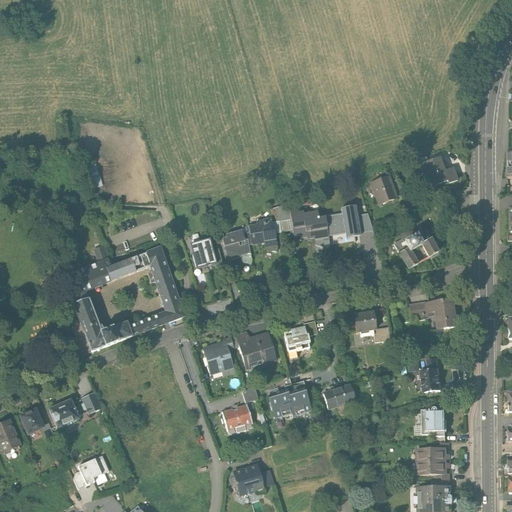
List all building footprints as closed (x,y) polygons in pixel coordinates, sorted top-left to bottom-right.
[(416,166),(418,165),(428,162),(426,157),(414,161),(416,166)] [(428,162),(418,165),(422,176),(429,174),(433,185),(447,180),(448,183),(456,180),(452,169),(445,171),(440,158),(428,162)] [(95,166),(81,170),(86,192),(100,188),(95,166)] [(388,177),(370,184),(379,206),(396,199),(388,177)] [(324,218),(328,237),(344,235),(345,240),(353,238),(354,243),(355,243),(354,238),(360,237),(360,234),(372,232),(367,215),(360,216),(360,212),(356,212),(355,207),(340,210),(341,215),(324,218)] [(290,221),(292,232),(293,239),(299,238),(300,239),(306,238),(306,240),(313,239),(314,245),(313,246),(328,250),(329,246),(328,237),(324,218),(318,219),(317,212),(303,215),(302,212),(296,213),(296,210),(289,211),(290,221)] [(249,229),(249,234),(251,246),(275,242),(274,235),(272,224),(271,221),(257,223),(258,227),(249,229)] [(290,221),(272,224),(274,235),(292,232),(290,221)] [(221,229),(213,231),(217,245),(223,243),(222,241),(224,240),(221,229)] [(393,246),(409,271),(421,264),(419,261),(416,262),(410,253),(424,246),(431,259),(438,254),(431,240),(429,241),(424,233),(417,237),(412,230),(400,237),(402,241),(393,246)] [(226,240),(224,240),(222,241),(223,243),(227,262),(240,258),(240,257),(250,254),(248,246),(247,242),(244,243),(242,236),(241,233),(226,237),(226,240)] [(249,234),(242,236),(244,243),(247,242),(248,246),(251,246),(249,234)] [(196,270),(216,265),(209,240),(190,245),(193,253),(191,254),(196,270)] [(158,250),(109,269),(101,248),(94,251),(99,264),(61,279),(72,307),(78,321),(91,353),(91,354),(131,339),(183,319),(158,250)] [(455,300),(426,304),(428,315),(437,313),(440,332),(459,329),(455,300)] [(426,302),(411,305),(413,319),(428,317),(428,315),(426,304),(426,302)] [(373,314),(354,316),(356,334),(360,333),(361,337),(373,336),(375,343),(390,341),(388,328),(376,329),(373,314)] [(91,353),(78,321),(70,324),(82,356),(91,353)] [(314,322),(303,324),(304,329),(306,337),(308,337),(317,335),(314,322)] [(23,343),(46,339),(43,323),(20,327),(23,343)] [(304,329),(290,332),(291,333),(284,335),(288,353),(301,350),(303,351),(309,350),(308,345),(309,345),(308,337),(306,337),(304,329)] [(246,333),(236,336),(246,370),(275,361),(268,335),(248,340),(246,333)] [(223,341),(223,343),(226,352),(233,350),(229,339),(223,341)] [(223,343),(202,350),(211,377),(232,370),(226,352),(223,343)] [(437,371),(421,373),(424,395),(440,392),(437,371)] [(260,386),(248,390),(252,403),(264,399),(260,386)] [(323,395),(328,410),(354,401),(349,387),(323,395)] [(303,390),(287,395),(292,415),(293,418),(311,413),(303,390)] [(286,392),(268,397),(275,420),(292,415),(287,395),(286,392)] [(95,394),(81,399),(89,416),(102,410),(95,394)] [(70,404),(49,414),(58,432),(79,423),(70,404)] [(433,409),(421,410),(421,435),(431,435),(431,437),(432,437),(445,437),(445,420),(444,420),(443,409),(437,409),(437,408),(435,408),(434,408),(433,409)] [(41,409),(35,412),(42,428),(48,425),(41,409)] [(245,409),(223,415),(228,432),(250,426),(245,409)] [(35,412),(19,419),(27,437),(43,429),(42,428),(35,412)] [(8,423),(0,426),(0,451),(2,455),(19,448),(8,423)] [(417,450),(417,463),(446,463),(446,450),(436,450),(417,450)] [(101,458),(77,468),(79,473),(86,487),(94,484),(92,480),(108,473),(101,458)] [(446,476),(446,463),(417,463),(417,476),(430,476),(446,476)] [(256,466),(233,473),(240,498),(263,491),(263,489),(259,474),(256,466)] [(269,471),(259,474),(263,489),(273,486),(269,471)] [(77,491),(86,487),(79,473),(75,475),(72,480),(77,491)] [(430,487),(418,488),(417,511),(449,511),(450,487),(449,487),(430,487)]
